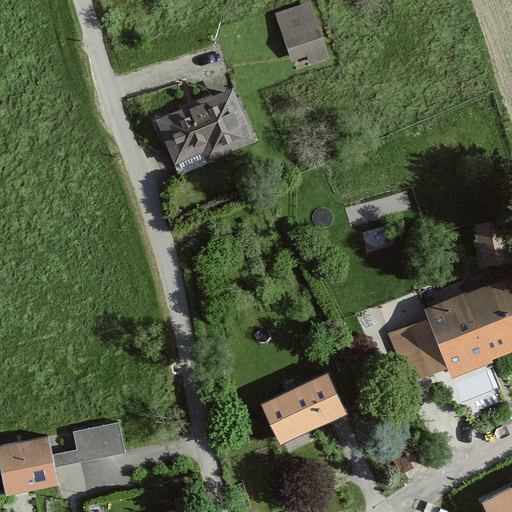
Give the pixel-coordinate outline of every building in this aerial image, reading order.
[(310,0),(303,0),(272,10),(290,67),(328,55),(310,0)] [(233,83),(156,116),(175,161),(202,149),(207,160),(257,138),(233,83)] [(474,221),(483,264),(511,258),(511,225),(510,214),(474,221)] [(511,280),(509,272),(424,305),(427,314),(388,332),(408,382),(448,363),(452,374),(494,357),(493,355),(511,347),(511,280)] [(328,367),(261,398),(280,439),(347,408),(328,367)] [(119,420),(73,429),(77,447),(53,451),(56,464),(125,450),(119,420)] [(49,432),(0,442),(0,462),(6,492),(59,481),(56,464),(53,451),(49,432)] [(511,511),(511,480),(482,495),(490,511),(511,511)]
